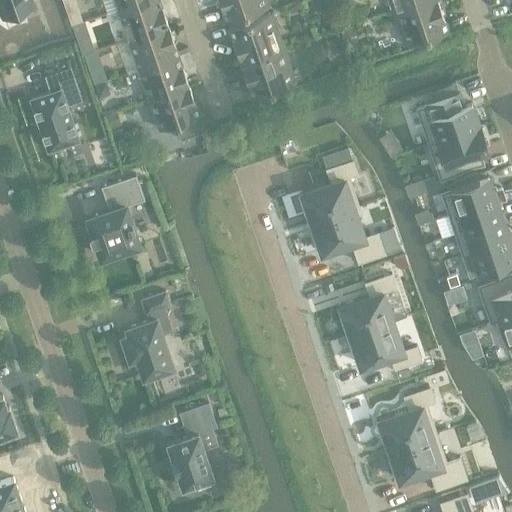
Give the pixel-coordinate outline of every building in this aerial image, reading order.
[(0,0),(0,7),(9,35),(40,24),(33,5),(46,0),(0,0)] [(115,0),(119,9),(146,0),(115,0)] [(159,0),(146,0),(119,9),(129,39),(169,26),(159,0)] [(267,0),(219,0),(226,21),(270,7),(267,0)] [(389,0),(393,10),(422,0),(389,0)] [(437,0),(422,0),(393,10),(405,45),(448,30),(437,0)] [(228,27),(240,62),(283,47),(272,12),(228,27)] [(81,13),(69,17),(72,26),(83,22),(81,13)] [(353,25),(341,30),(343,37),(356,33),(353,25)] [(169,26),(129,39),(139,69),(179,55),(169,26)] [(338,31),(325,35),(330,50),(343,46),(338,31)] [(283,47),(240,62),(252,97),(295,83),(283,47)] [(179,55),(139,69),(149,98),(189,85),(179,55)] [(51,90),(31,97),(48,148),(78,138),(66,103),(61,88),(76,83),(70,67),(46,75),(51,90)] [(106,82),(94,86),(98,98),(105,95),(108,89),(106,82)] [(189,85),(149,98),(159,129),(175,124),(180,139),(203,131),(197,116),(199,115),(189,85)] [(424,104),(416,107),(428,143),(479,126),(471,102),(464,104),(459,92),(424,104)] [(116,111),(105,115),(110,130),(121,125),(116,111)] [(479,126),(428,143),(440,179),(484,164),(483,162),(482,162),(478,152),(487,149),(479,126)] [(303,194),(299,196),(305,213),(309,212),(312,221),(359,205),(349,176),(358,173),(353,159),(326,168),(331,182),(302,192),(303,194)] [(136,174),(101,186),(109,209),(91,215),(96,230),(90,232),(90,233),(88,234),(91,242),(93,241),(93,242),(96,241),(101,256),(137,243),(132,228),(135,227),(132,219),(130,219),(126,205),(145,199),(136,174)] [(488,175),(441,191),(448,213),(495,197),(493,191),(488,175)] [(495,197),(448,213),(455,233),(502,217),(499,207),(497,202),(501,201),(506,199),(502,188),(497,190),(493,191),(495,197)] [(428,190),(419,194),(422,203),(432,200),(428,190)] [(315,231),(311,232),(317,250),(321,248),(322,251),(338,246),(340,250),(353,245),(358,262),(385,253),(378,231),(364,236),(354,208),(359,206),(359,205),(312,221),(315,231)] [(502,217),(455,233),(462,253),(509,238),(511,243),(511,242),(511,230),(511,231),(507,232),(502,217)] [(509,238),(462,253),(469,275),(511,260),(511,246),(511,243),(509,238)] [(344,316),(340,317),(347,336),(392,320),(382,291),(396,286),(392,273),(365,282),(370,294),(340,305),(344,316)] [(456,273),(447,277),(450,286),(460,283),(456,273)] [(511,273),(478,285),(490,321),(511,313),(511,273)] [(166,291),(141,299),(146,313),(148,312),(150,319),(129,326),(127,327),(130,338),(124,341),(130,358),(136,356),(143,376),(173,366),(157,318),(167,315),(164,306),(170,304),(166,291)] [(511,313),(490,321),(490,322),(499,319),(511,354),(511,353),(511,313)] [(392,320),(347,336),(353,355),(357,354),(361,365),(390,355),(395,368),(421,359),(416,345),(403,350),(392,320)] [(475,329),(460,334),(462,343),(478,337),(475,329)] [(380,422),(376,423),(383,441),(386,439),(389,448),(437,432),(427,403),(435,400),(431,386),(404,395),(409,409),(379,419),(380,422)] [(0,440),(11,437),(9,431),(17,429),(9,406),(7,406),(2,395),(0,395),(0,440)] [(208,402),(185,411),(193,433),(167,442),(172,458),(171,458),(176,471),(177,471),(182,487),(196,482),(198,488),(212,483),(210,477),(213,476),(198,432),(216,426),(208,402)] [(393,458),(389,459),(395,477),(399,476),(400,478),(429,468),(436,488),(467,478),(459,456),(446,460),(437,432),(389,448),(393,458)] [(0,511),(25,511),(14,477),(0,481),(0,511)] [(443,511),(473,511),(467,492),(440,502),(443,511)]
